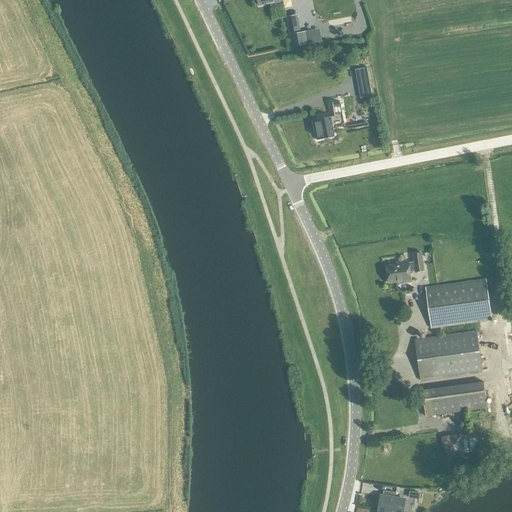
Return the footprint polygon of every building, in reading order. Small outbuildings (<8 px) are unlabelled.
[(300,33),(298,19),(288,21),(293,46),(308,43),(305,32),(300,33)] [(367,67),(355,69),(357,80),(369,78),(367,67)] [(317,140),(335,136),(334,128),(345,126),(340,101),(332,103),(335,116),(331,117),(315,120),(317,131),(315,131),(317,140)] [(415,261),(409,262),(408,261),(400,262),(400,264),(386,266),(386,267),(385,269),(385,273),(388,275),(389,283),(403,281),(403,283),(411,282),(410,272),(424,270),(422,252),(414,254),(415,261)] [(431,327),(480,320),(492,319),(486,280),(426,289),(431,327)] [(415,340),(421,381),(483,372),(477,332),(415,340)] [(426,417),(457,412),(480,408),(489,407),(485,381),(480,382),(454,386),(422,391),(426,417)] [(477,433),(463,435),(464,453),(479,451),(477,433)] [(463,435),(444,437),(446,455),(464,453),(463,435)] [(419,500),(421,493),(410,491),(409,498),(419,500)] [(381,497),(378,511),(402,511),(405,500),(381,497)]
